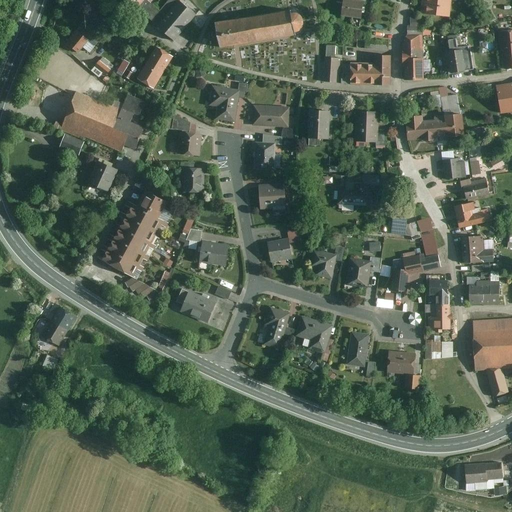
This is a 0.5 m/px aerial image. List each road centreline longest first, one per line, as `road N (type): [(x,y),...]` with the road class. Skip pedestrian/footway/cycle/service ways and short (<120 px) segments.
road 1 (residential): [(503,430),(465,360),(454,267),(405,155),(396,88)]
road 2 (secondary): [(218,373),(411,443),(454,445),(503,430)]
road 3 (secondary): [(69,291),(218,373)]
road 4 (residential): [(253,282),(411,322)]
road 5 (residential): [(253,282),(234,139)]
road 6 (residential): [(69,291),(136,166)]
